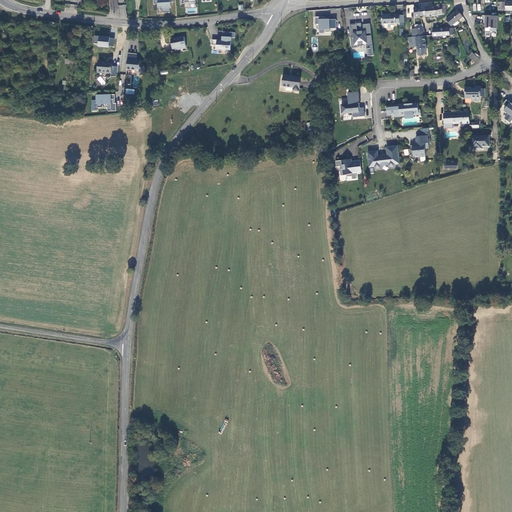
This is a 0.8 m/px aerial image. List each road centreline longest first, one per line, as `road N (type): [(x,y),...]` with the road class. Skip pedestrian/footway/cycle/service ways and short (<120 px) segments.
road 1 (secondary): [(276,16),(160,167),(127,345)]
road 2 (secondary): [(2,0),(150,24),(276,16)]
road 3 (secondary): [(127,345),(122,511)]
road 4 (unclassified): [(490,62),(460,77),(379,87),(378,136)]
road 5 (unclassified): [(0,326),(127,345)]
